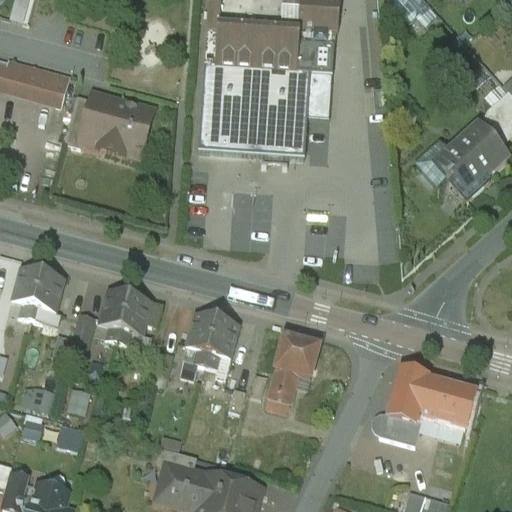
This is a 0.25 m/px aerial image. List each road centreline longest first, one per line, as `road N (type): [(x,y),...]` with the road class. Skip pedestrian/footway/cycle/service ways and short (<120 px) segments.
road 1 (secondary): [(0,229),(382,331)]
road 2 (residential): [(307,511),(382,331)]
road 3 (tertiary): [(430,344),(448,289),(511,227)]
